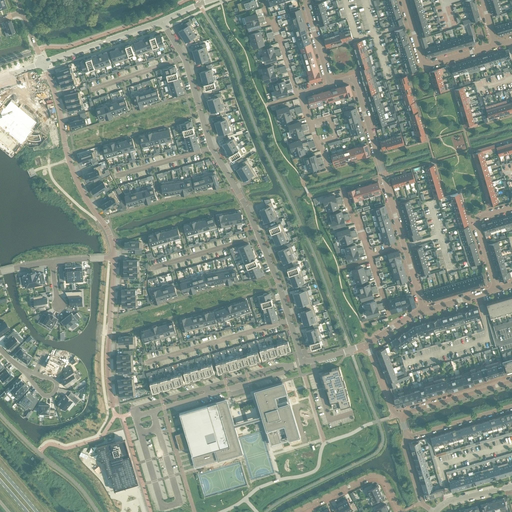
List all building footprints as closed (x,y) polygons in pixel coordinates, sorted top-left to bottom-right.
[(244,3),(239,5),(241,11),(239,11),(258,6),(256,0),(253,0),(249,1),(249,0),(244,2),(244,3)] [(323,1),(314,4),(315,10),(325,7),(323,1)] [(500,7),(499,1),(489,4),(491,9),(500,7)] [(325,7),(315,10),(317,15),(326,12),(325,7)] [(502,12),(500,7),(491,9),(492,15),(502,12)] [(301,13),(300,9),(288,13),(290,19),(301,15),(301,13)] [(326,12),(317,15),(318,20),(328,17),(326,12)] [(244,24),(247,23),(264,18),(263,16),(258,17),(256,14),(246,17),(247,17),(245,18),(242,18),(244,24)] [(475,23),(474,21),(480,19),(479,14),(469,16),(470,19),(463,21),(464,26),(466,25),(471,24),(475,23)] [(291,24),(292,24),(303,21),(302,19),(303,19),(302,15),(301,15),(290,19),(291,24)] [(328,17),(318,20),(320,25),(329,23),(328,17)] [(265,21),(264,18),(247,23),(249,30),(250,29),(260,26),(259,23),(265,21)] [(394,26),(403,23),(401,18),(392,21),(394,26)] [(7,30),(4,31),(6,37),(15,33),(13,28),(15,28),(13,23),(12,23),(10,20),(4,22),(7,30)] [(186,27),(179,31),(182,37),(194,29),(189,21),(184,24),(186,27)] [(304,21),(303,21),(292,24),(294,30),(305,27),(304,25),(305,24),(304,21)] [(417,26),(419,31),(428,29),(427,23),(417,26)] [(509,33),(507,23),(501,25),(504,34),(509,33)] [(475,44),(473,38),(475,37),(471,24),(466,25),(469,35),(467,36),(470,45),(475,44)] [(504,34),(501,25),(496,26),(498,34),(499,36),(501,36),(501,35),(504,34)] [(293,30),(295,36),(306,33),(305,31),(306,30),(305,27),(294,30),(293,30)] [(404,28),(394,31),(396,37),(405,34),(404,28)] [(194,29),(182,37),(186,42),(193,38),(194,41),(199,38),(197,34),(195,35),(192,31),(194,29)] [(350,29),(344,31),(347,41),(353,39),(350,29)] [(419,31),(421,37),(430,34),(428,29),(419,31)] [(339,33),(339,34),(340,34),(342,42),(347,41),(344,31),(339,33)] [(251,38),(249,38),(250,41),(262,38),(260,32),(250,35),(251,38)] [(307,32),(306,33),(295,36),(296,42),(307,38),(307,36),(308,36),(307,32)] [(160,34),(155,36),(159,48),(165,46),(163,40),(164,40),(162,36),(161,37),(160,34)] [(329,34),(323,36),(327,48),(329,48),(329,47),(332,46),(329,37),(330,37),(329,34)] [(340,34),(339,34),(334,35),(337,45),(343,43),(342,42),(340,34)] [(330,37),(329,37),(332,46),(337,45),(334,35),(330,37)] [(155,36),(150,38),(154,50),(159,48),(155,36)] [(465,37),(462,38),(464,47),(470,45),(467,36),(465,37)] [(425,52),(426,52),(428,58),(433,56),(431,47),(428,48),(425,37),(420,38),(425,52)] [(150,38),(145,39),(149,52),(154,50),(150,38)] [(264,44),(262,38),(250,41),(251,44),(253,44),(254,47),(264,44)] [(308,38),(307,38),(296,42),(298,42),(300,47),(309,44),(309,42),(308,38)] [(142,39),(139,40),(144,54),(149,52),(145,39),(143,40),(142,39)] [(399,47),(397,47),(398,47),(409,44),(408,44),(407,39),(397,42),(399,47)] [(139,41),(134,43),(139,55),(144,54),(139,40),(139,41)] [(362,40),(353,43),(354,48),(364,46),(362,40)] [(201,48),(193,50),(195,57),(208,53),(205,43),(200,45),(201,48)] [(131,44),(126,46),(130,58),(130,57),(135,55),(131,44)] [(309,44),(300,47),(299,47),(300,53),(312,50),(311,48),(311,47),(310,44),(309,44)] [(409,44),(398,47),(399,53),(411,49),(409,44)] [(364,46),(354,48),(356,54),(367,50),(366,45),(364,46)] [(126,46),(121,48),(125,60),(130,58),(126,46)] [(263,50),(261,50),(263,56),(280,51),(279,48),(274,50),(273,47),(263,50)] [(118,48),(115,49),(120,62),(125,60),(121,48),(118,49),(118,48)] [(115,50),(110,51),(114,64),(120,62),(115,49),(115,50)] [(511,58),(508,49),(503,51),(506,60),(511,58)] [(312,50),(300,53),(301,53),(302,53),(304,58),(313,55),(313,53),(312,50)] [(367,50),(356,54),(357,59),(369,55),(367,50)] [(280,51),(263,56),(265,62),(266,62),(276,59),(275,56),(281,54),(280,51)] [(101,54),(106,67),(111,65),(107,52),(103,53),(104,54),(102,54),(101,54)] [(208,53),(195,57),(196,63),(204,60),(205,64),(211,62),(208,53)] [(99,55),(96,56),(101,68),(106,67),(101,54),(98,55),(99,55)] [(314,55),(313,55),(304,58),(302,59),(304,65),(315,61),(314,59),(315,59),(314,55)] [(369,55),(357,59),(359,64),(368,61),(371,61),(369,56),(369,55)] [(96,56),(91,58),(96,70),(101,68),(96,56)] [(91,58),(86,60),(90,72),(96,70),(91,58)] [(477,58),(472,60),(475,71),(475,72),(480,70),(480,68),(477,58)] [(86,60),(81,62),(85,73),(90,71),(90,72),(86,60)] [(404,68),(415,65),(414,60),(404,62),(406,67),(404,68)] [(475,71),(472,60),(466,62),(469,71),(470,73),(475,71)] [(315,61),(304,65),(305,70),(317,67),(316,65),(315,61)] [(368,61),(359,64),(360,69),(371,66),(372,66),(371,61),(368,61)] [(456,65),(459,74),(464,72),(461,63),(456,65)] [(416,68),(415,65),(404,68),(405,74),(417,70),(417,68),(416,68)] [(456,65),(451,66),(453,75),(459,74),(456,65)] [(169,68),(163,70),(164,75),(177,72),(175,66),(172,67),(172,66),(168,67),(169,68)] [(263,69),(261,69),(263,75),(274,72),(273,66),(263,69)] [(360,69),(359,69),(361,75),(370,72),(373,71),(371,66),(360,69)] [(71,67),(59,71),(61,77),(74,73),(71,67)] [(317,67),(305,70),(307,76),(318,73),(318,71),(318,70),(317,67)] [(443,74),(441,68),(430,72),(431,77),(441,75),(443,74)] [(212,69),(200,72),(202,78),(215,75),(215,74),(213,75),(212,69)] [(370,72),(361,75),(363,80),(372,77),(374,77),(373,71),(370,72)] [(177,72),(164,75),(164,76),(166,75),(168,79),(167,80),(178,77),(177,72)] [(274,72),(263,75),(265,81),(266,81),(276,78),(274,72)] [(74,73),(61,77),(63,82),(75,78),(74,73)] [(319,73),(318,73),(307,76),(309,82),(321,79),(319,73)] [(215,75),(202,78),(204,84),(216,80),(215,75)] [(372,77),(363,80),(364,85),(374,82),(376,82),(375,76),(374,77),(372,77)] [(408,81),(407,76),(400,78),(397,78),(399,84),(408,81)] [(178,77),(167,80),(168,85),(167,85),(167,86),(180,82),(178,77)] [(75,78),(63,82),(65,88),(77,84),(75,78)] [(216,80),(204,84),(206,90),(212,88),(213,91),(219,89),(216,80)] [(273,85),(274,91),(292,86),(291,83),(285,85),(284,81),(274,84),(273,85)] [(180,82),(167,86),(169,91),(181,87),(180,82)] [(374,82),(364,85),(366,90),(375,88),(378,87),(376,82),(374,82)] [(446,84),(444,84),(434,87),(436,93),(448,89),(446,84)] [(349,85),(343,87),(346,98),(352,96),(349,85)] [(292,86),(274,91),(276,97),(278,96),(278,97),(288,94),(287,90),(293,89),(292,86)] [(181,87),(169,91),(170,91),(172,96),(177,94),(177,95),(181,94),(180,93),(183,93),(181,87)] [(340,87),(337,88),(337,89),(340,100),(346,98),(343,87),(341,88),(340,87)] [(375,88),(366,90),(367,96),(368,96),(368,95),(379,92),(378,87),(375,88)] [(463,87),(454,90),(456,95),(465,92),(463,87)] [(150,88),(150,89),(154,101),(160,99),(157,89),(151,91),(150,88)] [(334,88),(331,89),(331,90),(334,100),(335,101),(340,100),(337,89),(335,89),(334,88)] [(150,89),(144,90),(148,103),(154,101),(150,89)] [(144,90),(138,92),(142,104),(148,103),(144,90)] [(329,91),(325,92),(328,101),(334,100),(331,90),(329,91)] [(80,92),(67,95),(69,101),(81,97),(80,92)] [(138,92),(133,94),(136,106),(142,104),(138,92)] [(323,92),(319,93),(320,94),(323,105),(323,103),(328,101),(325,92),(323,93),(323,92)] [(379,92),(368,95),(368,96),(370,101),(379,98),(382,98),(380,92),(379,92)] [(215,98),(208,100),(209,106),(223,102),(220,93),(214,94),(215,98)] [(317,94),(314,95),(317,105),(317,107),(323,105),(320,94),(318,94),(317,94)] [(312,96),(308,97),(311,106),(317,105),(314,95),(312,96)] [(81,97),(69,101),(70,106),(83,103),(81,97)] [(118,99),(122,111),(128,109),(124,98),(119,100),(118,99)] [(379,98),(370,101),(371,106),(381,103),(379,98)] [(118,99),(112,101),(117,113),(122,111),(118,99)] [(107,102),(107,103),(111,115),(117,113),(112,101),(113,102),(107,104),(107,102)] [(506,101),(502,102),(505,114),(510,112),(507,103),(506,101)] [(226,112),(223,102),(209,106),(210,107),(209,107),(210,112),(211,111),(211,112),(219,110),(220,113),(226,112)] [(381,103),(371,106),(373,111),(384,108),(383,102),(381,103)] [(496,104),(496,106),(499,116),(505,114),(502,102),(496,104)] [(83,103),(70,106),(72,112),(84,109),(83,103)] [(107,103),(101,104),(106,117),(111,115),(107,103)] [(102,107),(96,109),(100,119),(106,117),(101,104),(102,107)] [(277,110),(278,116),(290,113),(288,106),(278,109),(277,110)] [(348,117),(346,117),(346,118),(357,114),(358,114),(357,110),(356,111),(356,109),(356,108),(346,111),(348,117)] [(384,108),(373,111),(374,116),(384,113),(384,114),(386,113),(384,108)] [(486,109),(489,119),(494,117),(492,108),(486,109)] [(0,139),(1,141),(3,143),(10,147),(14,147),(15,146),(21,139),(25,136),(27,131),(22,127),(20,125),(18,124),(15,121),(13,119),(9,117),(4,111),(0,117),(0,139)] [(81,119),(73,121),(75,127),(89,124),(86,115),(85,112),(80,114),(80,116),(81,119)] [(411,120),(408,120),(408,121),(420,117),(419,112),(409,115),(411,120)] [(290,113),(278,116),(280,122),(282,122),(292,119),(290,113)] [(463,121),(473,118),(471,113),(462,116),(463,121)] [(346,118),(348,123),(359,120),(358,116),(358,117),(357,114),(346,118)] [(223,120),(215,122),(217,128),(230,124),(228,115),(222,117),(223,120)] [(420,117),(408,121),(410,126),(422,122),(420,117)] [(468,125),(469,128),(475,126),(473,118),(463,121),(465,126),(468,125)] [(385,119),(376,121),(378,127),(387,124),(385,119)] [(360,123),(359,120),(348,123),(349,129),(361,126),(360,123)] [(185,123),(179,125),(180,130),(193,126),(191,121),(189,122),(188,121),(185,122),(185,123)] [(290,125),(288,125),(290,131),(307,126),(307,123),(301,125),(300,122),(290,125)] [(230,124),(217,128),(219,134),(226,132),(228,136),(233,134),(230,124)] [(193,126),(180,130),(180,131),(183,130),(184,134),(183,135),(194,132),(193,126)] [(308,129),(307,126),(290,131),(292,137),(293,137),(294,137),(304,134),(303,131),(308,129)] [(361,128),(361,126),(349,129),(351,135),(363,131),(362,128),(361,128)] [(169,129),(163,131),(166,143),(172,142),(169,129)] [(163,131),(157,132),(160,143),(160,142),(165,141),(166,143),(163,131)] [(157,132),(152,133),(154,145),(160,143),(157,132)] [(194,132),(183,135),(185,140),(196,137),(194,132)] [(395,134),(395,136),(396,136),(398,145),(404,144),(400,132),(395,134)] [(152,133),(146,135),(149,147),(149,146),(154,145),(152,133)] [(426,136),(425,133),(415,136),(417,141),(425,139),(427,138),(426,136)] [(146,135),(140,136),(143,149),(149,147),(146,135)] [(395,136),(390,138),(393,147),(398,145),(396,136),(395,136)] [(196,137),(185,140),(186,145),(185,145),(185,146),(198,142),(197,139),(196,137)] [(132,138),(126,140),(126,141),(127,142),(130,153),(136,151),(132,138)] [(234,138),(223,145),(226,150),(237,143),(234,138)] [(385,139),(388,149),(393,147),(390,138),(385,139)] [(383,150),(388,149),(385,139),(380,141),(383,150)] [(126,140),(120,142),(124,153),(124,152),(129,150),(129,153),(130,153),(127,142),(126,141),(126,140)] [(289,144),(291,150),(308,145),(308,142),(302,144),(301,140),(291,143),(289,144)] [(120,142),(115,144),(118,156),(119,156),(118,155),(124,153),(120,142)] [(198,142),(185,146),(187,151),(199,147),(198,142)] [(237,143),(226,150),(229,155),(228,155),(229,156),(240,149),(237,143)] [(369,154),(366,143),(360,144),(363,156),(369,154)] [(115,144),(109,145),(113,158),(118,156),(115,144)] [(355,148),(357,157),(357,158),(361,157),(361,156),(363,156),(360,144),(354,146),(355,148)] [(502,146),(504,155),(510,153),(507,144),(502,146)] [(109,145),(103,147),(107,159),(113,158),(109,145)] [(308,145),(291,150),(293,156),(294,156),(295,156),(305,153),(303,147),(309,145),(308,145)] [(477,152),(473,153),(475,159),(484,156),(483,153),(493,150),(496,149),(494,145),(478,149),(479,152),(477,152)] [(496,147),(499,156),(504,155),(502,146),(496,147)] [(343,151),(346,161),(350,160),(349,160),(352,159),(348,148),(343,150),(343,151)] [(349,150),(349,148),(348,148),(352,159),(355,158),(357,157),(355,148),(349,150)] [(240,149),(229,156),(230,158),(231,158),(232,160),(243,153),(240,149)] [(94,151),(81,157),(83,163),(91,160),(92,163),(97,160),(94,151)] [(338,163),(340,162),(337,151),(331,153),(334,164),(338,163)] [(338,153),(337,151),(340,162),(340,163),(344,162),(344,161),(346,161),(343,151),(338,153)] [(305,158),(303,159),(305,165),(323,159),(322,157),(316,158),(315,155),(305,158)] [(244,165),(237,170),(240,175),(252,168),(247,159),(242,162),(244,165)] [(323,162),(323,159),(305,165),(307,171),(308,170),(309,170),(319,167),(318,164),(323,162)] [(424,165),(426,173),(436,170),(434,165),(428,166),(427,164),(424,165)] [(95,171),(87,174),(90,180),(103,175),(99,165),(94,168),(95,171)] [(252,168),(240,175),(244,180),(250,176),(252,179),(257,176),(252,168)] [(426,173),(428,178),(437,175),(436,170),(426,173)] [(215,171),(209,173),(213,185),(218,184),(215,171)] [(412,172),(407,174),(410,183),(415,182),(412,172)] [(209,173),(204,174),(207,187),(213,185),(209,173)] [(204,174),(198,176),(202,188),(207,187),(204,174)] [(407,174),(402,175),(404,185),(410,183),(407,174)] [(402,175),(396,177),(399,186),(404,185),(402,175)] [(428,178),(429,183),(439,180),(437,175),(428,178)] [(198,176),(192,178),(196,190),(202,188),(198,176)] [(190,177),(184,178),(187,191),(193,190),(190,177)] [(399,186),(396,177),(391,178),(394,188),(399,186)] [(429,183),(431,188),(440,186),(439,180),(429,183)] [(168,181),(161,183),(164,195),(170,194),(168,181)] [(104,182),(94,188),(97,194),(104,189),(106,192),(111,189),(109,186),(107,187),(104,182)] [(374,184),(372,184),(375,196),(381,194),(378,182),(374,183),(374,184)] [(369,185),(366,186),(370,197),(375,196),(372,184),(372,183),(368,184),(369,185)] [(152,185),(146,187),(150,199),(153,198),(155,198),(156,198),(152,185)] [(363,187),(361,188),(364,199),(370,197),(366,186),(363,187)] [(431,188),(433,194),(442,191),(440,186),(431,188)] [(147,189),(142,191),(145,201),(150,199),(146,187),(147,189)] [(357,189),(355,190),(358,201),(364,199),(361,188),(360,187),(357,188),(357,189)] [(358,201),(355,190),(355,189),(349,191),(352,203),(358,201)] [(111,199),(104,204),(108,209),(119,202),(113,191),(108,194),(111,199)] [(142,191),(136,192),(139,203),(145,201),(142,191)] [(442,191),(433,194),(434,199),(444,196),(442,191)] [(130,192),(124,193),(128,206),(134,204),(130,192)] [(130,192),(134,204),(139,203),(136,192),(131,194),(130,192)] [(450,195),(452,201),(461,198),(460,194),(460,192),(450,195)] [(324,198),(323,198),(325,205),(336,201),(335,198),(334,195),(324,198)] [(488,206),(498,203),(496,197),(487,200),(488,206)] [(452,201),(453,206),(463,203),(461,198),(452,201)] [(400,203),(402,208),(411,206),(409,200),(400,203)] [(267,207),(260,210),(262,216),(275,211),(271,201),(266,204),(267,207)] [(336,201),(325,205),(326,210),(328,210),(338,207),(337,204),(336,201)] [(453,206),(455,211),(464,208),(463,203),(453,206)] [(373,209),(375,215),(386,212),(385,208),(384,206),(385,206),(385,205),(373,209)] [(402,208),(403,214),(413,211),(411,206),(402,208)] [(455,211),(456,216),(466,213),(464,208),(455,211)] [(275,211),(262,216),(265,222),(272,219),(273,222),(276,221),(279,220),(275,211)] [(403,214),(405,219),(414,216),(413,211),(403,214)] [(240,212),(234,213),(237,225),(243,224),(243,223),(242,220),(242,218),(243,218),(242,214),(241,214),(240,212)] [(343,218),(342,215),(341,212),(331,214),(331,215),(330,215),(332,221),(343,218)] [(375,215),(377,221),(388,217),(389,217),(388,213),(387,214),(386,212),(375,215)] [(234,213),(228,214),(231,226),(231,225),(236,224),(236,225),(237,225),(234,213)] [(456,216),(458,221),(467,219),(466,213),(456,216)] [(228,214),(222,215),(225,227),(231,226),(228,214)] [(222,215),(217,216),(219,228),(225,227),(222,215)] [(405,224),(416,221),(414,216),(405,219),(406,224),(405,224)] [(508,216),(503,218),(506,228),(511,226),(508,216)] [(213,217),(207,219),(210,230),(216,229),(213,217)] [(378,226),(380,226),(390,223),(389,219),(389,220),(388,217),(377,221),(378,226)] [(343,218),(332,221),(333,227),(335,227),(345,224),(344,221),(343,218)] [(503,218),(498,220),(500,229),(506,228),(503,218)] [(207,219),(201,221),(205,232),(210,230),(207,219)] [(467,219),(458,221),(459,227),(469,224),(467,219)] [(498,220),(492,221),(495,231),(500,229),(498,220)] [(201,221),(195,222),(199,234),(205,232),(201,221)] [(405,224),(407,229),(416,227),(415,222),(416,222),(416,221),(405,224)] [(492,221),(487,223),(490,232),(495,231),(492,221)] [(195,222),(190,224),(193,236),(199,234),(195,222)] [(281,223),(269,228),(271,233),(283,228),(281,223)] [(380,226),(382,232),(391,229),(392,229),(390,225),(390,223),(380,226)] [(482,224),(485,236),(491,234),(490,232),(487,223),(482,224)] [(190,224),(184,226),(187,237),(193,236),(190,224)] [(457,229),(458,235),(470,231),(468,226),(457,229)] [(407,229),(408,235),(418,232),(416,227),(407,229)] [(177,228),(171,230),(175,241),(181,239),(177,228)] [(283,228),(271,233),(274,239),(286,233),(283,228)] [(338,231),(337,232),(339,238),(350,235),(349,232),(348,228),(338,231)] [(380,232),(382,238),(393,235),(392,231),(391,229),(382,232),(380,232)] [(171,230),(166,231),(169,243),(169,240),(174,239),(174,241),(175,241),(171,230)] [(166,231),(160,233),(163,245),(169,243),(166,231)] [(458,235),(460,240),(472,236),(470,231),(458,235)] [(418,232),(408,235),(410,240),(416,238),(417,240),(420,239),(418,232)] [(160,233),(154,235),(158,246),(163,245),(160,233)] [(286,233),(274,239),(276,244),(288,239),(286,233)] [(154,235),(148,236),(152,248),(158,246),(154,235)] [(350,235),(339,238),(341,244),(342,244),(352,241),(351,237),(350,235)] [(393,235),(382,238),(383,244),(396,240),(395,236),(393,237),(393,235)] [(460,240),(461,245),(474,241),(473,241),(472,236),(460,240)] [(462,245),(464,250),(476,247),(474,241),(461,245),(461,246),(462,245)] [(141,242),(127,242),(128,249),(135,248),(135,254),(142,254),(141,242)] [(286,248),(278,251),(281,257),(294,251),(290,242),(287,244),(284,245),(286,248)] [(499,247),(498,242),(488,244),(490,250),(499,247)] [(249,243),(238,248),(240,253),(239,253),(239,254),(251,249),(249,243)] [(413,249),(414,254),(424,251),(421,244),(418,245),(419,247),(413,249)] [(357,251),(356,248),(355,245),(345,248),(344,249),(346,255),(357,251)] [(464,250),(465,255),(477,252),(476,247),(464,250)] [(490,250),(492,255),(501,252),(499,247),(490,250)] [(251,249),(239,254),(241,259),(253,254),(251,249)] [(281,257),(280,258),(282,262),(283,262),(283,263),(291,260),(292,263),(295,262),(298,261),(294,251),(281,257)] [(357,251),(346,255),(348,261),(349,260),(349,261),(359,258),(358,254),(357,251)] [(390,260),(400,257),(398,251),(387,254),(388,260),(390,260)] [(414,254),(416,259),(425,257),(424,251),(414,254)] [(465,255),(467,260),(479,257),(477,252),(465,255)] [(253,254),(241,259),(243,264),(255,259),(253,254)] [(390,266),(401,263),(402,263),(401,259),(400,259),(400,257),(390,260),(392,265),(390,266)] [(416,259),(417,265),(427,262),(425,257),(416,259)] [(479,257),(467,260),(469,266),(480,262),(479,257)] [(255,259),(243,264),(245,269),(257,264),(255,259)] [(417,265),(419,270),(428,267),(427,262),(417,265)] [(390,266),(392,272),(403,269),(402,265),(401,263),(390,266)] [(257,264),(245,269),(246,268),(248,273),(247,273),(247,274),(259,269),(257,264)] [(299,265),(287,269),(289,275),(301,270),(299,265)] [(65,271),(63,272),(64,276),(66,276),(66,282),(72,281),(75,281),(74,266),(65,267),(65,271)] [(76,266),(74,266),(75,281),(77,281),(83,280),(83,275),(85,275),(84,270),(82,271),(82,266),(76,266)] [(235,267),(229,268),(231,280),(237,279),(235,267)] [(365,273),(364,270),(363,267),(353,270),(352,271),(353,277),(365,273)] [(428,267),(419,270),(420,275),(430,272),(428,267)] [(229,268),(223,270),(226,281),(231,280),(229,268)] [(259,269),(247,274),(250,279),(256,276),(256,277),(260,276),(259,275),(262,274),(259,269)] [(392,272),(394,278),(405,274),(404,271),(403,269),(392,272)] [(301,270),(289,275),(291,280),(303,276),(301,270)] [(218,271),(212,272),(214,284),(220,283),(218,271)] [(36,272),(31,273),(34,285),(46,283),(44,273),(40,273),(40,272),(36,273),(36,272)] [(212,272),(206,273),(209,285),(214,284),(212,272)] [(511,278),(509,272),(507,272),(498,275),(499,281),(511,278)] [(24,276),(20,277),(21,284),(25,283),(26,287),(34,285),(31,273),(27,274),(27,275),(23,275),(24,276)] [(366,276),(365,273),(353,277),(355,283),(357,282),(367,279),(366,276)] [(203,274),(197,276),(200,287),(206,286),(203,274)] [(405,274),(394,278),(395,283),(407,280),(406,276),(405,277),(405,274)] [(484,274),(477,277),(480,286),(485,284),(483,278),(485,278),(484,274)] [(197,276),(191,277),(195,289),(200,287),(197,276)] [(303,276),(291,280),(293,286),(304,282),(302,276),(303,276)] [(191,277),(186,279),(189,290),(195,289),(191,277)] [(477,277),(472,278),(475,288),(480,286),(477,277)] [(472,278),(467,280),(469,289),(475,288),(472,278)] [(186,279),(180,281),(183,292),(189,290),(186,279)] [(467,280),(461,281),(464,291),(469,289),(467,280)] [(461,281),(456,283),(459,292),(464,291),(461,281)] [(173,283),(167,284),(171,296),(177,294),(173,283)] [(456,283),(451,284),(454,294),(459,292),(456,283)] [(162,286),(165,298),(171,296),(167,284),(167,285),(167,286),(162,287),(162,286)] [(371,290),(370,287),(369,284),(359,287),(358,288),(360,294),(371,290)] [(451,284),(446,286),(449,295),(454,294),(451,284)] [(162,286),(156,288),(160,299),(165,298),(162,286)] [(302,291),(294,294),(296,300),(309,296),(307,290),(306,286),(303,287),(301,288),(302,291)] [(446,286),(441,287),(443,297),(449,295),(446,286)] [(441,287),(435,289),(438,298),(443,297),(441,287)] [(156,288),(151,289),(151,290),(152,294),(154,301),(160,299),(156,288)] [(435,289),(430,291),(433,300),(438,298),(435,289)] [(372,293),(371,290),(360,294),(361,300),(363,299),(373,296),(372,293)] [(72,297),(70,297),(71,306),(79,306),(82,306),(82,301),(82,291),(71,292),(72,297)] [(433,300),(430,291),(425,292),(427,302),(433,300)] [(263,295),(257,297),(259,302),(271,298),(269,293),(267,294),(267,293),(263,294),(263,295)] [(406,298),(409,307),(415,305),(412,294),(405,296),(406,298)] [(42,295),(30,297),(31,303),(35,303),(36,307),(39,306),(40,309),(45,308),(44,305),(48,305),(47,297),(43,298),(42,295)] [(309,296),(296,300),(297,306),(305,304),(306,307),(313,305),(312,305),(311,302),(309,296)] [(394,301),(397,310),(398,311),(401,310),(401,309),(403,309),(400,297),(394,299),(394,301)] [(400,297),(403,309),(407,308),(407,307),(409,307),(406,298),(401,299),(400,297)] [(507,297),(502,299),(506,312),(511,310),(507,297)] [(271,298),(259,302),(260,307),(273,304),(271,298)] [(502,299),(497,301),(501,313),(506,312),(502,299)] [(247,300),(242,302),(246,314),(251,312),(247,300)] [(377,307),(376,304),(375,301),(365,304),(364,305),(366,311),(377,307)] [(397,310),(394,301),(389,303),(392,312),(395,311),(397,310)] [(497,301),(492,302),(496,315),(501,313),(497,301)] [(242,302),(236,304),(241,316),(246,314),(242,302)] [(492,302),(486,304),(490,317),(496,315),(492,302)] [(236,304),(231,305),(236,318),(241,316),(236,304)] [(273,304),(260,307),(260,308),(263,307),(264,312),(274,309),(273,304)] [(231,305),(226,307),(230,320),(231,320),(230,317),(235,316),(236,318),(231,305)] [(308,310),(300,312),(302,318),(316,314),(314,309),(313,305),(306,307),(307,307),(308,310)] [(226,307),(221,309),(225,321),(230,320),(226,307)] [(378,310),(377,307),(366,311),(367,317),(369,316),(379,314),(378,310)] [(478,307),(473,309),(476,318),(481,317),(478,307)] [(221,309),(216,311),(220,323),(225,321),(221,309)] [(265,317),(263,317),(263,318),(277,314),(276,311),(275,311),(274,309),(264,312),(265,317)] [(511,309),(511,310),(506,312),(501,313),(496,315),(490,316),(490,315),(489,315),(486,316),(496,347),(499,346),(504,362),(509,360),(511,359),(511,309)] [(468,310),(462,312),(466,324),(471,323),(468,310)] [(65,318),(62,321),(65,324),(64,325),(66,328),(67,327),(80,317),(77,312),(74,315),(72,313),(68,316),(65,318)] [(214,312),(208,313),(211,326),(217,324),(214,312)] [(462,312),(457,313),(461,326),(466,324),(462,312)] [(42,315),(39,320),(43,323),(42,324),(46,327),(47,324),(52,327),(53,326),(54,327),(56,323),(55,323),(58,318),(55,316),(52,314),(52,315),(49,313),(46,317),(42,315)] [(208,313),(202,314),(206,327),(211,326),(208,313)] [(457,313),(452,315),(456,327),(461,326),(457,313)] [(202,314),(197,316),(200,329),(206,327),(202,314)] [(277,314),(263,318),(265,323),(271,321),(271,322),(275,321),(275,320),(277,319),(276,314),(277,314)] [(316,314),(302,318),(304,324),(312,322),(313,326),(316,325),(319,324),(317,320),(316,314)] [(452,315),(447,316),(451,329),(456,327),(452,315)] [(197,316),(191,317),(194,330),(200,329),(197,316)] [(447,316),(442,318),(445,330),(446,330),(445,330),(450,328),(450,329),(451,329),(447,316)] [(191,317),(186,319),(189,331),(194,330),(191,317)] [(442,318),(437,320),(440,332),(445,330),(442,318)] [(186,319),(180,320),(183,333),(189,331),(186,319)] [(437,320),(431,321),(435,333),(440,332),(437,320)] [(0,334),(9,328),(4,321),(0,323),(0,334)] [(431,321),(426,323),(430,335),(429,332),(434,331),(435,334),(435,333),(431,321)] [(173,322),(167,323),(171,336),(176,334),(173,322)] [(167,323),(162,325),(166,337),(171,336),(167,323)] [(426,323),(421,324),(425,336),(430,335),(426,323)] [(421,324),(415,326),(419,335),(424,334),(424,337),(425,336),(421,324)] [(162,325),(157,327),(161,339),(166,337),(162,325)] [(415,326),(409,330),(416,340),(415,338),(419,335),(415,326)] [(157,327),(151,328),(155,341),(161,339),(157,327)] [(151,328),(146,330),(150,342),(149,340),(154,338),(155,341),(151,328)] [(319,328),(306,331),(308,337),(320,334),(319,328)] [(146,330),(141,331),(145,344),(150,342),(146,330)] [(409,330),(405,332),(411,343),(416,340),(409,330)] [(9,339),(4,344),(10,351),(20,342),(14,336),(16,334),(14,331),(7,337),(9,339)] [(405,332),(401,335),(406,343),(410,341),(411,343),(405,332)] [(320,334),(308,337),(310,343),(322,339),(320,334)] [(401,335),(396,338),(402,346),(406,343),(401,335)] [(135,336),(121,337),(121,343),(129,343),(129,349),(136,348),(135,336)] [(402,346),(396,338),(392,341),(397,349),(402,346)] [(322,339),(310,343),(311,349),(324,345),(322,339)] [(20,348),(15,354),(17,355),(17,356),(20,358),(23,361),(27,363),(31,356),(25,352),(26,351),(22,348),(21,349),(20,348)] [(376,351),(378,356),(387,353),(385,348),(376,351)] [(378,356),(380,361),(389,358),(387,353),(378,356)] [(380,361),(382,366),(391,363),(389,358),(380,361)] [(501,360),(496,361),(499,374),(505,372),(501,360)] [(496,361),(491,363),(494,375),(499,374),(496,361)] [(58,362),(46,372),(60,377),(58,362)] [(382,366),(384,372),(393,368),(391,363),(382,366)] [(491,363),(485,364),(489,377),(494,375),(491,363)] [(485,364),(480,366),(484,378),(489,377),(485,364)] [(329,371),(322,373),(326,389),(330,402),(331,401),(333,407),(340,405),(340,407),(343,406),(350,404),(347,392),(343,378),(339,366),(329,369),(329,371)] [(480,366),(475,368),(479,380),(484,378),(480,366)] [(66,376),(62,379),(67,387),(78,379),(77,379),(80,377),(77,373),(76,373),(72,367),(64,373),(66,376)] [(384,372),(386,377),(395,373),(393,368),(384,372)] [(475,368),(470,369),(474,383),(474,381),(479,380),(475,368)] [(6,369),(0,374),(0,378),(2,381),(4,380),(6,382),(14,376),(10,372),(10,373),(6,369)] [(470,371),(465,373),(469,385),(474,383),(470,369),(470,371)] [(395,373),(386,377),(388,382),(397,378),(395,373)] [(465,373),(460,374),(464,387),(469,385),(465,373)] [(460,374),(455,376),(459,388),(464,387),(460,374)] [(455,376),(450,377),(453,390),(459,388),(455,376)] [(444,377),(439,378),(442,391),(447,389),(448,391),(444,377)] [(444,377),(448,391),(453,390),(450,377),(445,379),(444,377)] [(439,378),(434,380),(437,392),(442,391),(439,378)] [(14,386),(7,393),(13,400),(27,387),(25,384),(26,384),(24,382),(23,381),(23,382),(21,380),(17,383),(16,382),(13,385),(14,386)] [(434,380),(428,381),(432,394),(437,392),(434,380)] [(428,381),(423,383),(428,397),(427,395),(432,394),(428,381)] [(263,415),(233,424),(234,427),(264,418),(271,444),(281,441),(278,432),(287,429),(289,438),(299,436),(288,399),(279,402),(277,395),(286,392),(283,382),(256,390),(263,415)] [(424,385),(419,386),(422,399),(428,397),(423,383),(424,385)] [(419,386),(413,388),(417,400),(422,399),(419,386)] [(413,388),(408,389),(412,402),(417,400),(413,388)] [(408,389),(403,391),(407,403),(412,402),(408,389)] [(29,391),(19,401),(19,402),(27,409),(29,407),(32,409),(38,399),(37,400),(32,395),(33,394),(32,394),(29,391)] [(403,391),(398,393),(402,405),(407,403),(403,391)] [(402,405),(398,393),(393,394),(396,407),(402,405)] [(66,394),(58,404),(65,411),(73,401),(76,403),(79,400),(75,396),(72,399),(68,396),(66,394)] [(180,413),(189,444),(195,466),(242,453),(234,426),(233,423),(232,419),(226,399),(180,413)] [(39,412),(39,413),(45,413),(45,417),(49,417),(49,415),(55,416),(55,409),(50,409),(50,405),(40,405),(40,408),(39,412)] [(478,436),(475,424),(470,426),(473,437),(478,436)] [(473,437),(470,426),(465,427),(468,437),(473,435),(473,437)] [(183,432),(175,435),(179,450),(188,448),(183,432)] [(445,433),(441,435),(444,446),(449,444),(445,433)] [(444,446),(441,435),(436,436),(439,447),(439,445),(443,444),(444,446)] [(439,447),(436,436),(431,438),(434,449),(439,447)] [(125,438),(97,447),(101,461),(103,461),(108,477),(110,477),(115,490),(139,483),(125,438)] [(421,447),(419,440),(415,441),(415,443),(410,445),(411,450),(421,447)] [(426,456),(424,451),(413,455),(414,460),(426,456)] [(414,460),(416,464),(427,461),(426,456),(414,460)] [(428,466),(427,461),(416,464),(417,469),(428,466)] [(511,474),(507,463),(502,464),(506,475),(511,474)] [(506,475),(502,464),(498,466),(501,477),(506,475)] [(428,466),(417,469),(419,474),(428,471),(427,467),(428,466)] [(493,469),(493,467),(496,478),(501,477),(498,466),(497,466),(498,467),(493,469)] [(496,478),(493,467),(488,468),(491,480),(496,478)] [(491,480),(488,468),(483,470),(486,481),(491,480)] [(486,481),(483,470),(478,471),(481,482),(486,481)] [(481,482),(478,471),(473,473),(476,484),(481,482)] [(467,487),(463,476),(458,477),(462,488),(467,487)] [(464,477),(464,476),(463,476),(467,487),(472,485),(469,476),(464,477)] [(379,488),(378,488),(377,486),(373,488),(371,485),(364,488),(368,497),(370,496),(380,491),(379,490),(380,490),(379,488)] [(436,490),(434,486),(423,489),(424,494),(434,491),(436,491),(436,490)] [(436,491),(434,491),(435,496),(439,495),(440,494),(441,495),(445,493),(443,488),(436,490),(436,491)] [(380,491),(370,496),(373,501),(371,502),(372,505),(379,501),(378,498),(382,496),(381,494),(382,494),(381,492),(380,492),(380,491)] [(435,496),(434,491),(424,494),(425,499),(430,498),(430,497),(432,497),(435,496)] [(504,498),(498,500),(502,511),(508,510),(507,508),(509,507),(508,505),(507,505),(506,501),(505,501),(504,498)] [(343,502),(342,503),(348,511),(353,509),(354,511),(357,509),(353,502),(350,504),(347,500),(346,501),(345,500),(343,502)] [(501,511),(502,511),(498,500),(492,502),(495,511),(501,511)] [(495,511),(492,502),(487,504),(489,511),(495,511)] [(339,505),(337,506),(340,510),(337,511),(347,511),(348,511),(342,503),(341,503),(339,504),(339,505)]
